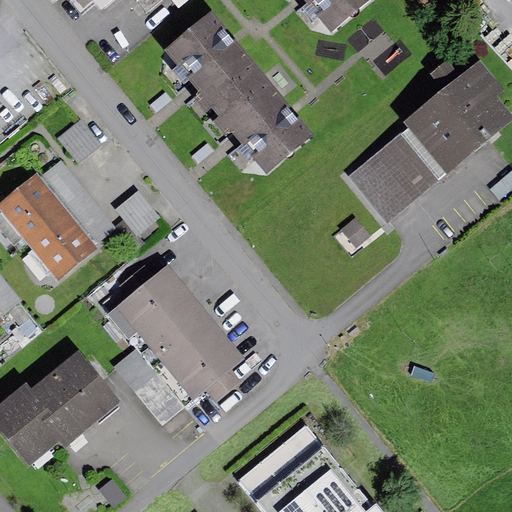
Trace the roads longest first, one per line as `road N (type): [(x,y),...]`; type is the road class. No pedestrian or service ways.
road 1 (residential): [(21,0),(308,353)]
road 2 (residential): [(308,353),(173,474),(130,426)]
